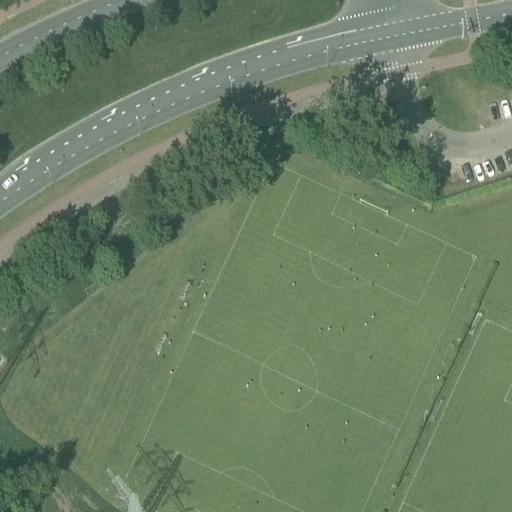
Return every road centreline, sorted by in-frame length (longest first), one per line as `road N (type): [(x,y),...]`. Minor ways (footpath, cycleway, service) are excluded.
road 1 (secondary): [(0,207),(162,111),(396,38)]
road 2 (unclassified): [(511,140),(462,146),(434,138),(413,116),(396,38)]
road 3 (secondary): [(131,0),(0,58)]
